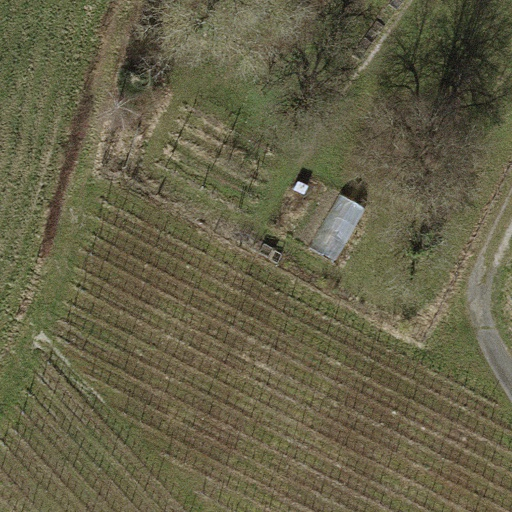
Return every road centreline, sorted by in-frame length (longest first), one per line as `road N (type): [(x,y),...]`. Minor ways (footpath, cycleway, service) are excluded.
road 1 (track): [(0,411),(40,340),(135,0)]
road 2 (track): [(511,376),(484,304),(511,225)]
